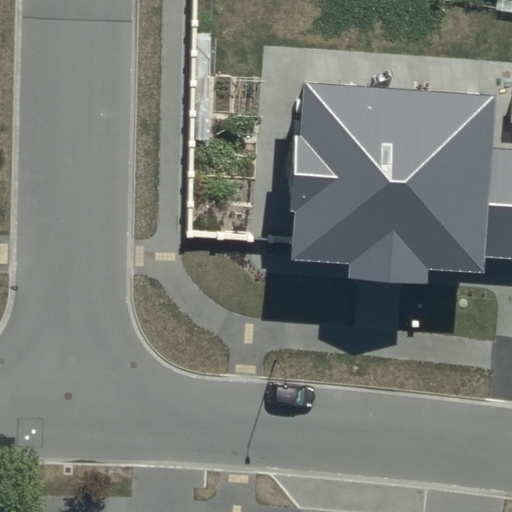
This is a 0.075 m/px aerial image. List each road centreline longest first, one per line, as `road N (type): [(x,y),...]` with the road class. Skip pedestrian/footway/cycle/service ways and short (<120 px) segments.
road 1 (residential): [(511,452),(68,414)]
road 2 (residential): [(76,0),(68,414)]
